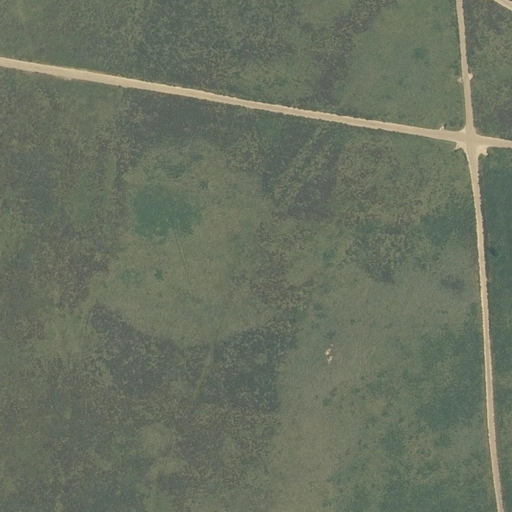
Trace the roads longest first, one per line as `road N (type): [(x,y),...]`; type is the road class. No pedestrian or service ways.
road 1 (track): [(0,61),(511,144)]
road 2 (track): [(459,0),(500,511)]
